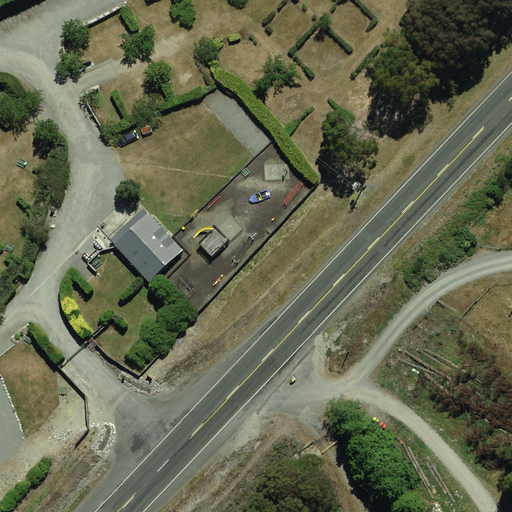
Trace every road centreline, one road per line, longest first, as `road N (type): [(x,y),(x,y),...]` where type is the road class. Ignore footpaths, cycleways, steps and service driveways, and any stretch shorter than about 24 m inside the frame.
road 1 (trunk): [(511,99),(120,511)]
road 2 (track): [(286,399),(354,379),(418,301),(459,270),(511,252)]
road 3 (track): [(286,399),(397,404),(493,511)]
road 4 (track): [(257,368),(286,399),(353,511)]
